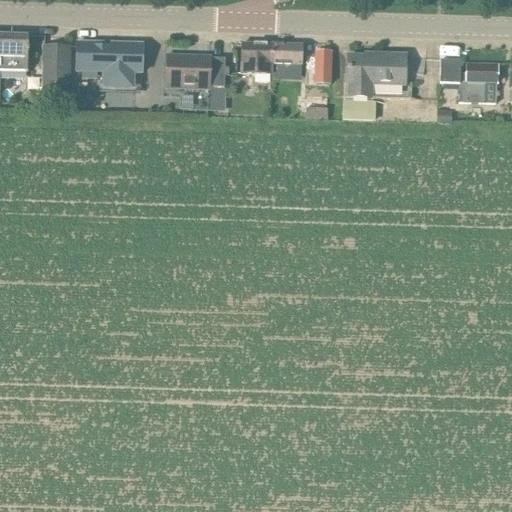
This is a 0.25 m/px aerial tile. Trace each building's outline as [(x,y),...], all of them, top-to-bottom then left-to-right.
[(0,82),(0,74),(26,75),(27,37),(0,36),(0,82)] [(140,76),(141,46),(76,44),(75,74),(102,75),(102,86),(132,87),(132,75),(140,76)] [(271,78),(271,68),(272,46),(240,45),(239,77),(271,78)] [(272,46),(271,68),(286,68),(286,75),(299,75),(299,69),(301,69),(301,46),(272,46)] [(42,93),(67,94),(68,49),(43,48),(42,93)] [(304,49),(303,81),(327,82),(328,50),(304,49)] [(346,86),(343,86),(342,103),(371,104),(371,100),(410,102),(410,88),(403,88),(404,57),(374,56),(374,58),(347,58),(346,86)] [(165,75),(165,92),(182,93),(182,106),(182,111),(206,112),(206,107),(207,94),(207,91),(208,59),(166,58),(165,75)] [(208,59),(207,91),(211,91),(220,91),(222,91),(224,60),(211,59),(208,59)] [(438,86),(459,87),(458,105),(484,106),(484,87),(496,87),(497,65),(465,64),(465,76),(459,76),(459,62),(439,61),(438,86)] [(305,111),(305,121),(326,121),(327,93),(306,93),(305,98),(305,111)] [(437,113),(436,126),(450,126),(451,113),(437,113)]
